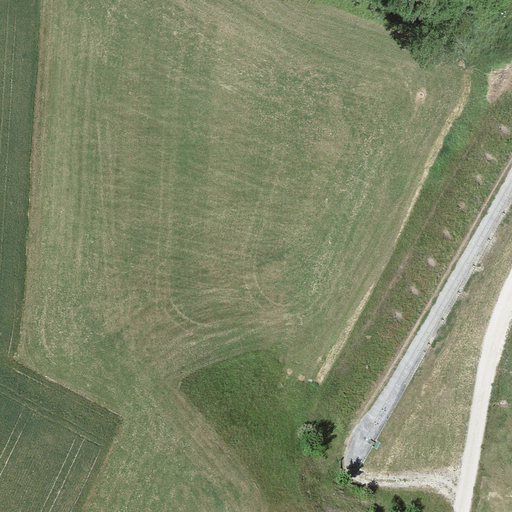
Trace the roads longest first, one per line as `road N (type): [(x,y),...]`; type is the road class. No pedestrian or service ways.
road 1 (track): [(470,481),(363,470),(354,450),(511,166)]
road 2 (track): [(464,511),(511,288)]
